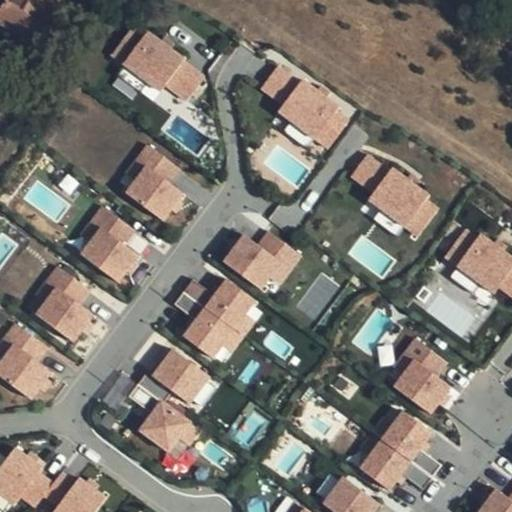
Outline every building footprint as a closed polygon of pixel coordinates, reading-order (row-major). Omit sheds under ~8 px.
[(4,0),(3,2),(0,0),(0,27),(29,45),(42,24),(36,21),(48,0),(4,0)] [(147,23),(120,61),(160,89),(187,51),(147,23)] [(280,61),(255,95),(329,147),(353,113),(280,61)] [(138,160),(117,189),(162,222),(184,194),(138,160)] [(383,228),(398,195),(335,166),(320,199),(383,228)] [(397,211),(390,225),(412,236),(408,245),(427,254),(438,230),(397,211)] [(511,239),(482,219),(446,271),(486,298),(493,288),(511,299),(511,239)] [(92,223),(72,251),(115,282),(135,254),(92,223)] [(240,225),(216,261),(262,290),(290,246),(258,226),(253,233),(240,225)] [(412,236),(390,225),(386,235),(408,245),(412,236)] [(219,273),(177,333),(212,357),(254,297),(219,273)] [(47,281),(27,311),(71,342),(92,313),(47,281)] [(59,360),(11,324),(1,337),(12,345),(0,359),(0,376),(30,399),(59,360)] [(205,371),(165,344),(145,374),(186,401),(205,371)] [(412,353),(392,385),(430,409),(451,377),(412,353)] [(152,397),(130,430),(166,454),(189,421),(152,397)] [(396,401),(355,462),(392,487),(433,425),(396,401)] [(8,439),(0,450),(0,500),(16,511),(20,511),(43,480),(30,471),(38,459),(8,439)] [(511,511),(511,454),(474,511),(511,511)] [(89,511),(103,494),(73,472),(42,511),(89,511)] [(371,511),(379,500),(336,472),(317,502),(331,511),(371,511)] [(310,511),(298,503),(291,511),(310,511)]
